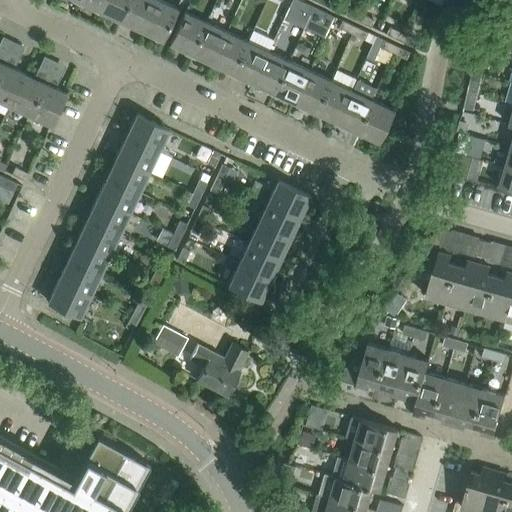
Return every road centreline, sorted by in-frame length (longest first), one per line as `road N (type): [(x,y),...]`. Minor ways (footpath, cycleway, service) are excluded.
road 1 (residential): [(414,196),(120,58)]
road 2 (tertiary): [(238,511),(213,465),(177,431),(0,333)]
road 3 (residential): [(0,314),(120,58)]
road 4 (residential): [(120,58),(7,5)]
